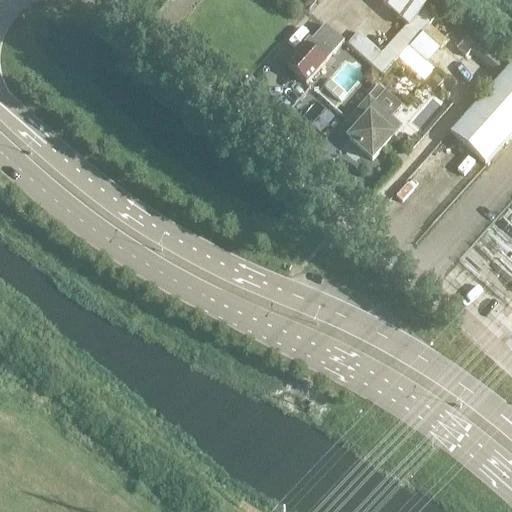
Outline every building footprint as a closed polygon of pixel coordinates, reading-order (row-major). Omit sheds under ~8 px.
[(376,0),(408,28),(433,0),(376,0)] [(325,25),(310,41),(308,39),(302,45),(305,47),(286,68),(306,86),(344,43),(325,25)] [(474,30),(465,41),(500,73),(510,62),(474,30)] [(338,107),(369,70),(351,55),(320,91),(338,107)] [(511,68),(451,136),(479,160),(485,167),(511,136),(511,68)] [(381,76),(373,69),(369,73),(370,80),(374,84),(381,76)] [(433,85),(438,88),(444,82),(437,75),(433,79),(433,85)] [(369,100),(348,124),(357,132),(349,141),(372,161),(402,128),(391,118),(400,109),(384,94),(374,105),(369,100)] [(322,132),(336,116),(318,100),(304,115),(322,132)]
